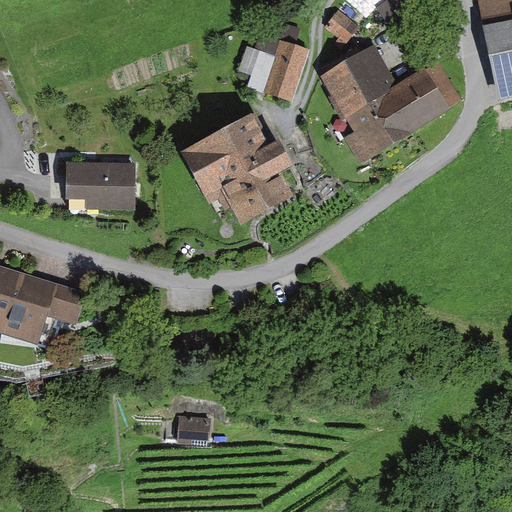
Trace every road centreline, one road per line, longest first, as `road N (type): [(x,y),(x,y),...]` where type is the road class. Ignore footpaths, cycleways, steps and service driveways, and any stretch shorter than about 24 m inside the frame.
road 1 (residential): [(467,0),(482,91),(466,132),(425,171),(284,270),(222,285),(153,279),(0,230)]
road 2 (residential): [(331,0),(307,94),(274,125)]
